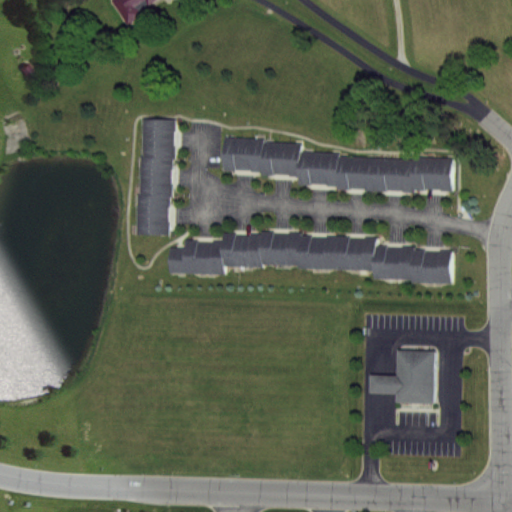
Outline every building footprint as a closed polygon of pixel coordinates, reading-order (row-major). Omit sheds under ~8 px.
[(161,0),(146,10),(147,14),(130,26),(114,1),(115,0),(161,0)] [(147,119),(179,120),(175,236),(137,234),(139,194),(142,194),(143,156),(146,156),(147,119)] [(230,138),(268,140),(267,142),(266,172),(228,170),(230,138)] [(305,143),(267,142),(266,172),(265,175),(303,176),(304,152),(305,143)] [(342,153),(304,152),(303,176),(303,184),(342,186),(342,156),(342,153)] [(381,157),(342,156),(342,186),(341,190),(379,191),(381,157)] [(459,158),(418,156),(418,159),(416,190),(457,192),(459,158)] [(418,159),(381,157),(379,191),(416,192),(416,190),(418,159)] [(265,231),(303,232),(303,235),(303,264),(264,264),(265,233),(265,231)] [(228,233),(265,233),(264,264),(264,267),(227,266),(228,241),(228,233)] [(303,235),(380,237),(380,244),(379,270),(303,268),(303,264),(303,235)] [(188,241),(228,241),(227,266),(227,274),(172,273),(172,248),(188,248),(188,241)] [(380,244),(415,245),(417,250),(416,276),(379,276),(379,270),(380,244)] [(417,250),(457,251),(456,283),(416,281),(416,276),(417,250)] [(400,344),(400,370),(374,370),(374,389),(396,388),(397,401),(439,400),(438,343),(400,344)]
